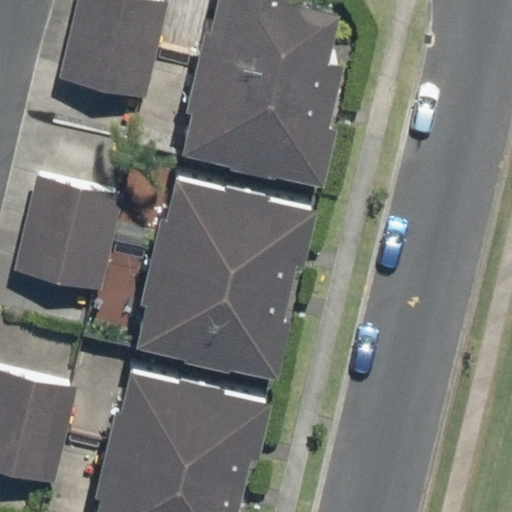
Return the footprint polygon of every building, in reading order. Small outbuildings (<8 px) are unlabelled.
[(72,0),(57,68),(140,88),(161,0),(72,0)] [(197,0),(166,142),(303,172),(313,174),(340,52),(316,47),(325,0),(197,0)] [(299,190),(162,160),(124,332),(271,365),(284,304),(274,302),(285,253),(295,256),(309,192),(299,190)] [(116,189),(33,169),(10,266),(93,286),(116,189)] [(83,511),(227,511),(242,448),(252,451),(266,385),(119,352),(83,511)] [(71,381),(0,363),(0,463),(49,475),(71,381)]
